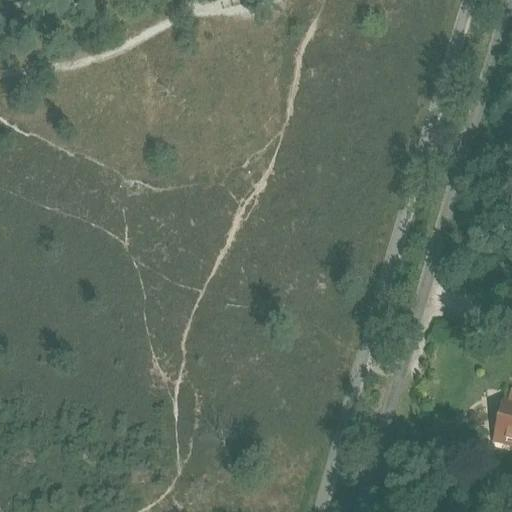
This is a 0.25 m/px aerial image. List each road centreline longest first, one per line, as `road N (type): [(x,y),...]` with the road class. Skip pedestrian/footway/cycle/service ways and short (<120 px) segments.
road 1 (unclassified): [(398,377),(510,0)]
road 2 (unclassified): [(471,0),(363,367)]
road 3 (unclassified): [(363,367),(318,511)]
road 4 (unclassified): [(356,511),(398,377)]
